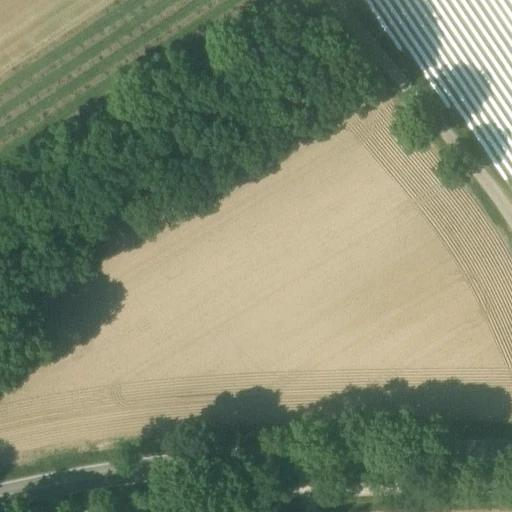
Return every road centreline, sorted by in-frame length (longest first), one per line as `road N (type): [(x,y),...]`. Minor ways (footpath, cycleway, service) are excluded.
road 1 (secondary): [(0,499),(270,456),(511,452)]
road 2 (unclassified): [(511,223),(329,0)]
